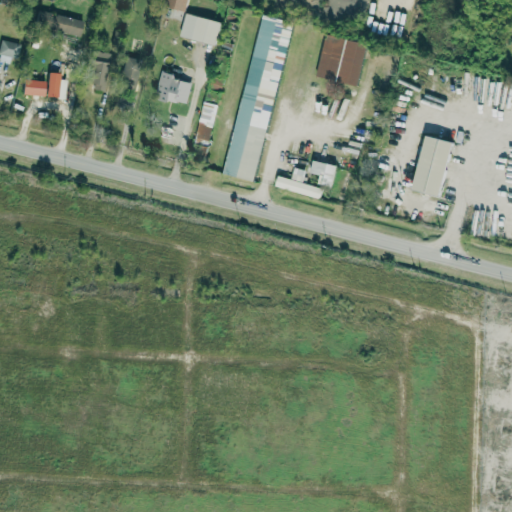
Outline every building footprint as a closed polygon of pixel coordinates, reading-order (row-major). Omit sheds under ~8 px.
[(186,0),(165,0),(164,6),(184,11),(186,0)] [(78,37),(82,20),(37,10),(33,27),(78,37)] [(179,35),(215,44),(220,21),(185,12),(179,35)] [(223,174),(254,181),(292,21),(260,14),(223,174)] [(357,85),(366,42),(324,34),(315,77),(357,85)] [(0,61),(12,65),(19,44),(2,39),(0,45),(0,61)] [(102,85),(107,53),(92,51),(87,83),(102,85)] [(117,88),(132,92),(140,60),(125,56),(117,88)] [(185,104),(191,83),(171,77),(172,73),(162,70),(154,95),(185,104)] [(21,93),(44,96),(56,97),(59,73),(46,71),(45,81),(23,78),(21,93)] [(193,141),(207,145),(217,104),(203,101),(193,141)] [(411,188),(438,195),(452,141),(425,135),(411,188)] [(331,186),(335,164),(312,160),(309,172),(318,173),(317,183),(331,186)] [(274,186),(319,198),(322,188),(301,182),(305,170),(293,167),(290,179),(277,175),(274,186)]
